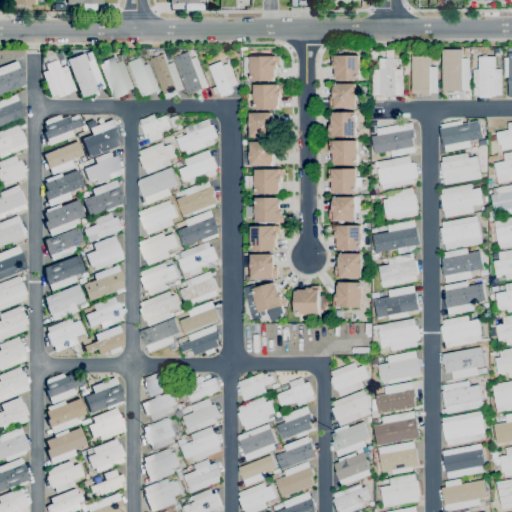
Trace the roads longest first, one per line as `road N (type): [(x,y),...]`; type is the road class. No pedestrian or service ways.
road 1 (tertiary): [(511,27),(0,31)]
road 2 (residential): [(305,29),(308,255)]
